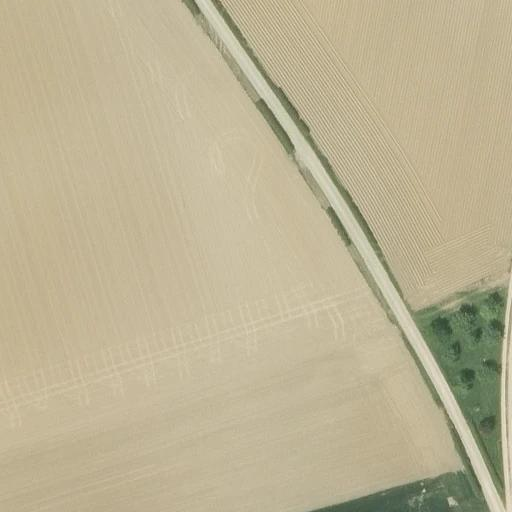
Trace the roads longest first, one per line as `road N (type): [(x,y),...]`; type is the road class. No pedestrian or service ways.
road 1 (track): [(497,511),(440,385),(362,248),(201,0)]
road 2 (track): [(511,302),(505,364),(511,499)]
